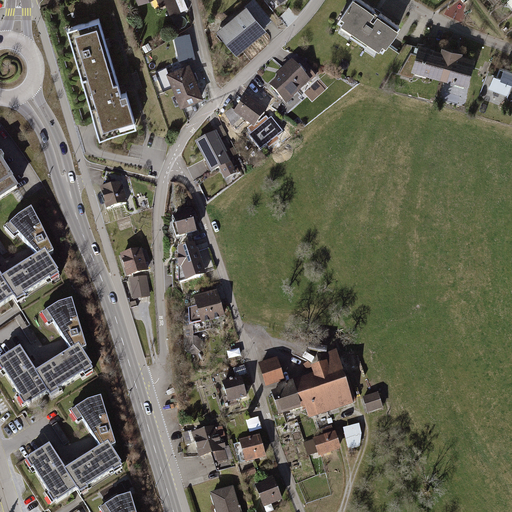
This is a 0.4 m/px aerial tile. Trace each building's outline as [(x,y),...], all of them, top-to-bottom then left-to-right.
[(137,0),(139,4),(150,0),(156,0),(160,7),(165,6),(171,19),(182,14),(176,0),(137,0)] [(246,9),(217,33),(237,57),(267,32),(265,29),(273,22),(254,0),(253,0),(245,7),(246,9)] [(404,25),(364,0),(354,0),(340,21),(387,51),(404,25)] [(68,30),(99,137),(134,127),(120,80),(115,82),(97,22),(68,30)] [(189,33),(176,36),(182,60),(195,57),(189,33)] [(443,49),(420,44),(414,71),(469,84),(476,58),(463,56),(464,52),(444,47),(443,49)] [(313,82),(293,60),(277,76),(279,78),(271,85),(289,104),(313,82)] [(191,64),(168,73),(181,106),(204,97),(191,64)] [(511,70),(507,69),(503,77),(496,75),(489,90),(506,96),(511,101),(511,100),(511,70)] [(268,114),(247,97),(235,113),(256,129),(268,114)] [(222,125),(217,128),(222,138),(227,135),(222,125)] [(218,134),(198,144),(212,173),(220,169),(225,181),(238,175),(218,134)] [(1,157),(0,156),(0,201),(21,188),(4,162),(7,160),(4,155),(1,157)] [(123,184),(100,190),(107,211),(129,204),(123,184)] [(27,247),(33,254),(41,249),(44,254),(50,250),(27,207),(16,214),(6,224),(27,247)] [(187,212),(171,218),(179,239),(195,234),(187,212)] [(193,243),(179,248),(178,268),(183,283),(205,275),(193,243)] [(11,268),(0,275),(0,278),(11,295),(14,299),(56,272),(44,254),(41,249),(33,254),(11,268)] [(142,250),(121,257),(129,279),(150,272),(142,250)] [(0,301),(11,295),(0,278),(0,301)] [(146,278),(129,281),(133,302),(150,299),(146,278)] [(216,292),(193,299),(201,325),(224,317),(216,292)] [(76,342),(77,344),(83,341),(69,297),(56,300),(42,309),(62,339),(68,347),(76,342)] [(20,316),(15,319),(31,344),(36,341),(20,316)] [(45,362),(33,369),(46,389),(48,393),(91,366),(77,344),(76,342),(68,347),(45,362)] [(18,345),(0,356),(0,364),(24,403),(46,389),(33,369),(27,360),(18,345)] [(317,376),(280,388),(281,391),(272,394),(280,419),(306,411),(310,421),(357,406),(339,351),(323,356),(326,363),(314,367),(317,376)] [(279,360),(260,366),(267,388),(286,383),(279,360)] [(243,379),(224,385),(230,404),(248,399),(243,379)] [(379,395),(363,400),(368,415),(384,411),(379,395)] [(105,441),(108,445),(113,442),(99,397),(86,400),(74,408),(91,436),(98,446),(105,441)] [(250,432),(262,429),(259,418),(247,421),(250,432)] [(345,426),(347,448),(362,447),(361,424),(345,426)] [(335,428),(312,435),(320,459),(343,451),(335,428)] [(216,429),(192,437),(200,462),(211,458),(215,469),(234,462),(229,448),(223,450),(216,429)] [(260,437),(241,444),(248,466),(267,459),(260,437)] [(79,458),(62,469),(74,488),(77,492),(120,465),(108,445),(105,441),(98,446),(79,458)] [(47,445),(26,458),(53,501),(74,488),(62,469),(55,458),(47,445)] [(275,479),(257,486),(266,510),(284,503),(275,479)] [(240,511),(235,490),(212,497),(216,511),(240,511)] [(133,511),(127,492),(115,495),(102,503),(107,511),(133,511)]
